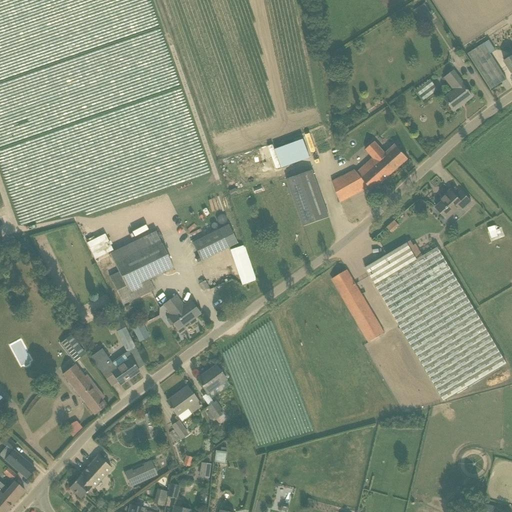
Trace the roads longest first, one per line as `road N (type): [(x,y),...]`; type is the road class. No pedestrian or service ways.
road 1 (unclassified): [(30,498),(121,404),(328,254),(511,96)]
road 2 (track): [(222,329),(159,208),(101,226),(74,219),(16,232),(0,183)]
road 3 (track): [(299,0),(331,133)]
